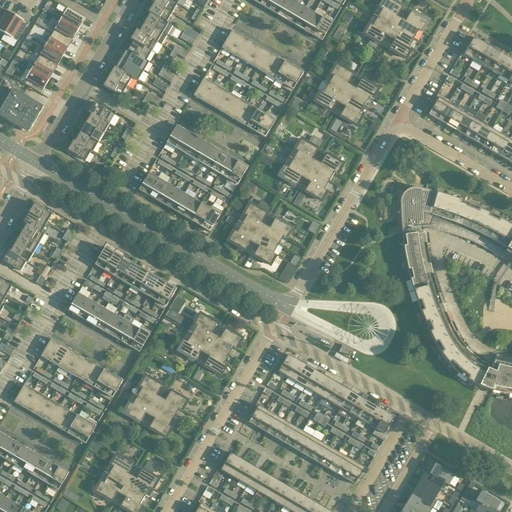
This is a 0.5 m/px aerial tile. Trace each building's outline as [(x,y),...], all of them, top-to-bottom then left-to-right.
[(172,14),(177,4),(169,0),(155,0),(154,3),(172,14)] [(274,0),(262,0),(259,5),(268,10),(274,0)] [(274,0),(268,10),(277,15),(285,0),(274,0)] [(296,3),(291,0),(285,0),(277,15),(286,20),(296,3)] [(396,17),(400,10),(402,7),(401,6),(402,4),(394,0),(393,0),(393,2),(389,0),(377,0),(375,5),(379,7),(379,8),(382,9),(396,17)] [(166,23),(172,14),(154,3),(148,13),(149,14),(150,13),(166,23)] [(286,20),(295,26),(305,8),(296,3),(286,20)] [(85,19),(67,8),(59,21),(77,32),(85,19)] [(314,13),(305,8),(295,26),(303,31),(314,13)] [(322,18),(324,15),(325,13),(317,8),(314,13),(303,31),(312,36),(323,18),(322,18)] [(2,9),(0,12),(0,31),(4,34),(15,16),(2,9)] [(377,18),(395,28),(401,19),(396,17),(382,9),(377,18)] [(418,30),(418,31),(421,32),(427,22),(420,18),(421,16),(413,11),(412,13),(411,12),(405,22),(418,30)] [(341,19),(348,23),(352,16),(346,12),(341,19)] [(149,14),(144,23),(162,33),(168,23),(166,23),(150,13),(149,14)] [(324,15),(322,18),(323,18),(312,36),(322,41),(334,21),(324,15)] [(27,24),(15,16),(4,34),(17,41),(27,24)] [(390,37),(395,28),(377,18),(372,26),(386,34),(386,35),(390,37)] [(401,19),(395,28),(413,39),(418,31),(418,30),(405,22),(401,19)] [(70,44),(77,32),(59,21),(52,33),(70,44)] [(167,36),(162,33),(144,23),(139,32),(154,41),(153,41),(161,45),(167,36)] [(372,26),(369,24),(363,34),(371,39),(369,41),(378,46),(379,44),(380,44),(386,35),(386,34),(372,26)] [(183,33),(195,40),(199,34),(186,27),(183,33)] [(390,37),(394,40),(395,39),(408,48),(408,47),(413,39),(395,28),(390,37)] [(139,32),(136,30),(130,39),(148,50),(153,41),(154,41),(139,32)] [(221,48),(231,54),(241,36),(232,31),(221,48)] [(63,56),(70,44),(52,33),(45,46),(63,56)] [(192,46),(195,40),(183,33),(180,38),(192,46)] [(250,41),(241,36),(231,54),(239,59),(250,41)] [(461,54),(472,60),(483,43),(473,38),(468,47),(466,46),(461,54)] [(151,51),(148,50),(130,39),(126,46),(128,47),(127,50),(146,61),(151,51)] [(411,49),(408,47),(408,48),(395,39),(394,40),(389,49),(390,50),(389,52),(397,57),(398,55),(405,59),(411,49)] [(239,59),(248,64),(259,47),(250,41),(239,59)] [(483,43),(472,60),(481,66),(491,48),(483,43)] [(55,69),(63,56),(45,46),(37,58),(55,69)] [(175,46),(172,51),(176,54),(184,59),(188,53),(175,46)] [(267,52),(259,47),(248,64),(257,69),(267,52)] [(491,48),(481,66),(490,71),(500,53),(491,48)] [(10,52),(5,49),(2,55),(7,58),(10,52)] [(324,49),(319,57),(323,59),(328,51),(324,49)] [(146,61),(127,50),(121,59),(143,72),(149,62),(146,61)] [(257,69),(266,75),(276,57),(267,52),(257,69)] [(500,53),(490,71),(499,76),(509,59),(500,53)] [(19,64),(22,59),(16,55),(13,61),(19,64)] [(285,62),(276,57),(266,75),(275,80),(285,62)] [(48,81),(55,69),(37,58),(30,71),(48,81)] [(143,72),(121,59),(116,68),(132,78),(137,82),(143,72)] [(511,60),(509,59),(499,76),(508,81),(511,73),(511,60)] [(284,85),(294,67),(285,62),(275,80),(283,85),(284,85)] [(378,68),(368,63),(364,70),(374,75),(378,68)] [(347,84),(353,74),(351,73),(353,71),(345,67),(343,69),(336,64),(330,75),(333,76),(347,84)] [(116,68),(114,67),(108,77),(126,87),(132,78),(116,68)] [(303,73),(294,67),(284,85),(283,85),(281,87),(291,93),(303,73)] [(174,77),(165,72),(161,70),(158,76),(170,83),(174,77)] [(459,74),(452,70),(449,74),(456,78),(459,74)] [(41,94),(48,81),(30,71),(23,83),(41,94)] [(328,85),(346,95),(351,86),(347,84),(333,76),(328,85)] [(448,76),(445,80),(452,84),(455,80),(448,76)] [(121,97),(126,87),(108,77),(103,86),(121,97)] [(369,97),(369,98),(372,99),(378,89),(371,85),(372,83),(364,78),(363,80),(361,79),(356,89),(355,89),(369,97)] [(156,79),(152,85),(165,92),(168,86),(156,79)] [(204,79),(193,96),(203,102),(213,84),(204,79)] [(203,102),(211,107),(222,89),(213,84),(203,102)] [(341,104),(346,95),(328,85),(323,93),(337,101),(336,102),(341,104)] [(351,86),(346,95),(364,106),(369,98),(369,97),(355,89),(356,89),(351,86)] [(36,118),(37,117),(38,117),(43,107),(24,96),(23,97),(12,90),(10,94),(0,88),(0,115),(24,130),(27,130),(29,129),(30,128),(36,118)] [(220,112),(231,94),(222,89),(211,107),(220,112)] [(333,108),(336,102),(337,101),(323,93),(320,91),(314,101),(322,106),(318,112),(326,117),(330,111),(331,111),(333,108)] [(149,100),(149,101),(157,106),(161,100),(148,92),(145,98),(149,100)] [(220,112),(229,117),(239,100),(231,94),(220,112)] [(428,115),(437,120),(447,103),(448,103),(449,101),(437,94),(431,104),(433,106),(428,115)] [(359,115),(359,114),(364,106),(346,95),(341,104),(345,107),(345,106),(359,115)] [(299,101),(295,99),(290,107),(294,110),(299,101)] [(238,122),(248,105),(239,100),(229,117),(238,122)] [(87,112),(108,125),(114,115),(93,103),(87,112)] [(456,108),(448,103),(447,103),(437,120),(446,126),(456,108)] [(238,122),(247,128),(257,110),(248,105),(238,122)] [(362,116),(359,114),(359,115),(345,106),(345,107),(340,116),(341,117),(340,119),(348,124),(349,122),(356,126),(362,116)] [(465,113),(456,108),(446,126),(455,131),(465,113)] [(465,113),(455,131),(464,136),(474,119),(477,113),(468,108),(465,113)] [(247,128),(256,133),(266,115),(265,115),(257,110),(247,128)] [(103,134),(108,125),(87,112),(82,121),(85,123),(103,134)] [(266,115),(256,133),(265,138),(277,118),(267,112),(265,115),(266,115)] [(483,124),(474,119),(464,136),(472,141),(483,124)] [(336,120),(330,129),(336,132),(341,123),(336,120)] [(103,134),(85,123),(81,121),(78,128),(81,130),(80,133),(97,143),(103,134)] [(369,129),(374,132),(377,126),(372,123),(369,129)] [(481,146),(491,129),(483,124),(472,141),(481,146)] [(166,143),(175,149),(186,131),(176,126),(166,143)] [(500,134),(491,129),(481,146),(490,151),(500,134)] [(92,153),(97,143),(80,133),(76,130),(72,137),(76,139),(74,142),(91,152),(90,152),(92,153)] [(195,136),(186,131),(175,149),(184,154),(195,136)] [(499,157),(509,139),(500,134),(490,151),(499,157)] [(184,154),(193,159),(203,142),(195,136),(184,154)] [(511,154),(511,141),(509,139),(499,157),(508,162),(511,154)] [(312,159),(317,149),(316,149),(317,146),(309,142),(308,144),(301,140),(295,150),(298,151),(312,159)] [(74,142),(73,141),(66,152),(74,157),(74,155),(85,161),(90,152),(91,152),(74,142)] [(212,147),(203,142),(193,159),(202,164),(212,147)] [(202,164),(210,169),(221,152),(212,147),(202,164)] [(167,162),(169,159),(171,154),(166,151),(163,156),(162,155),(160,158),(167,162)] [(293,160),(311,170),(316,161),(312,159),(298,151),(293,160)] [(229,157),(221,152),(210,169),(219,174),(229,157)] [(334,172),(334,173),(337,174),(343,164),(335,160),(337,158),(329,153),(327,155),(326,154),(321,164),(320,164),(334,172)] [(265,165),(268,159),(262,156),(259,161),(265,165)] [(229,157),(219,174),(227,179),(228,180),(238,162),(229,157)] [(305,180),(311,170),(293,160),(288,168),(301,176),(301,177),(305,180)] [(316,161),(311,170),(329,181),(334,173),(334,172),(320,164),(321,164),(316,161)] [(248,168),(238,162),(228,180),(227,179),(226,182),(236,188),(248,168)] [(415,163),(410,169),(415,173),(420,167),(415,163)] [(288,168),(285,166),(279,177),(286,181),(285,183),(293,188),(294,186),(296,186),(301,177),(301,176),(288,168)] [(305,180),(310,182),(324,190),(324,189),(329,181),(311,170),(305,180)] [(138,191),(148,196),(158,178),(149,173),(138,191)] [(158,178),(148,196),(157,201),(167,184),(158,178)] [(246,182),(242,190),(249,194),(253,186),(246,182)] [(327,191),(324,189),(324,190),(310,182),(304,192),(306,192),(304,194),(312,199),(314,197),(321,201),(327,191)] [(167,184),(157,201),(165,206),(176,189),(167,184)] [(479,208),(470,205),(459,201),(452,198),(445,196),(437,193),(427,191),(423,190),(418,189),(415,188),(414,188),(412,189),(410,189),(407,190),(405,191),(404,193),(403,195),(402,197),(401,199),(400,203),(400,206),(401,226),(402,236),(405,257),(409,277),(415,297),(419,308),(423,320),(426,327),(430,334),(433,341),(438,349),(443,357),(447,361),(451,366),(455,370),(460,375),(466,379),(472,383),(479,387),(484,389),(490,391),(498,393),(503,394),(507,395),(511,395),(511,225),(509,224),(500,219),(490,214),(479,208)] [(176,189),(165,206),(174,211),(184,194),(176,189)] [(184,194),(174,211),(183,217),(193,199),(184,194)] [(310,206),(317,210),(321,202),(313,198),(310,206)] [(192,222),(202,204),(193,199),(183,217),(192,222)] [(293,205),(298,208),(301,202),(296,199),(293,205)] [(28,213),(46,224),(52,214),(41,208),(42,207),(35,202),(28,213)] [(202,204),(192,222),(200,227),(211,209),(210,209),(202,204)] [(260,224),(261,223),(266,214),(265,213),(266,211),(258,206),(257,208),(249,204),(243,214),(246,216),(247,215),(260,224)] [(212,206),(210,209),(211,209),(200,227),(210,232),(222,212),(212,206)] [(41,233),(46,224),(28,213),(23,223),(41,233)] [(242,224),(260,235),(265,226),(261,223),(260,224),(247,215),(246,216),(242,224)] [(235,220),(229,217),(226,222),(231,225),(235,220)] [(283,237),(286,239),(292,229),(284,224),(286,222),(278,217),(276,220),(275,219),(270,228),(269,229),(283,237)] [(320,226),(313,222),(309,231),(315,234),(320,226)] [(41,233),(23,223),(19,229),(22,231),(20,234),(38,244),(44,235),(41,233)] [(254,244),(260,235),(242,224),(237,232),(236,233),(250,241),(254,244)] [(265,226),(260,235),(278,245),(283,237),(269,229),(270,228),(265,226)] [(236,233),(237,232),(234,231),(228,241),(235,245),(234,247),(242,252),(243,250),(244,251),(250,241),(236,233)] [(33,254),(38,244),(20,234),(15,243),(33,254)] [(254,244),(259,246),(273,254),(278,245),(260,235),(254,244)] [(27,263),(33,254),(15,243),(10,252),(9,252),(26,262),(27,263)] [(276,256),(273,254),(259,246),(253,256),(254,257),(253,259),(261,263),(262,261),(270,266),(276,256)] [(104,271),(114,253),(105,248),(94,265),(104,271)] [(9,252),(10,252),(8,251),(6,250),(2,257),(4,258),(2,261),(20,272),(26,262),(9,252)] [(112,276),(123,258),(114,253),(104,271),(112,276)] [(131,263),(123,258),(112,276),(121,281),(131,263)] [(130,286),(140,269),(131,263),(121,281),(130,286)] [(287,282),(295,267),(288,263),(280,278),(287,282)] [(149,274),(140,269),(130,286),(139,291),(149,274)] [(148,296),(158,279),(149,274),(139,291),(148,296)] [(0,292),(6,296),(12,286),(0,279),(0,292)] [(167,284),(158,279),(148,296),(156,301),(156,302),(167,284)] [(176,289),(167,284),(156,302),(156,301),(154,304),(164,310),(176,289)] [(68,311),(77,316),(87,299),(78,293),(68,311)] [(96,304),(87,299),(77,316),(86,322),(96,304)] [(86,322),(94,327),(105,309),(96,304),(86,322)] [(113,314),(105,309),(94,327),(103,332),(113,314)] [(173,319),(176,314),(169,310),(166,315),(173,319)] [(103,332),(112,337),(122,319),(113,314),(103,332)] [(211,334),(211,333),(217,324),(215,323),(216,321),(209,316),(207,318),(200,314),(194,324),(197,326),(211,334)] [(236,320),(230,317),(227,322),(233,326),(236,320)] [(131,325),(122,319),(112,337),(121,342),(131,325)] [(140,330),(139,329),(131,325),(121,342),(130,347),(140,330)] [(141,326),(139,329),(140,330),(130,347),(139,353),(151,332),(141,326)] [(192,334),(210,345),(215,336),(211,333),(211,334),(197,326),(192,334)] [(233,347),(236,349),(242,339),(234,334),(236,332),(228,327),(227,330),(225,329),(220,338),(219,339),(233,347)] [(6,334),(10,336),(13,331),(7,328),(4,333),(6,334)] [(160,329),(156,336),(162,339),(165,332),(160,329)] [(205,354),(210,345),(192,334),(187,343),(201,351),(200,351),(205,354)] [(215,336),(210,345),(228,356),(233,347),(219,339),(220,338),(215,336)] [(41,357),(50,362),(60,345),(51,339),(41,357)] [(187,343),(184,341),(178,351),(185,355),(184,357),(192,362),(193,360),(195,361),(200,351),(201,351),(187,343)] [(13,350),(1,343),(0,344),(0,350),(10,356),(13,350)] [(69,350),(60,345),(50,362),(59,367),(69,350)] [(223,364),(228,356),(210,345),(205,354),(209,357),(209,356),(223,364)] [(347,358),(351,351),(342,346),(338,352),(347,358)] [(59,367),(68,372),(78,355),(69,350),(59,367)] [(87,360),(78,355),(68,372),(76,378),(87,360)] [(275,371),(287,378),(297,360),(288,355),(282,364),(280,363),(275,371)] [(226,366),(223,364),(209,356),(209,357),(203,366),(205,367),(203,369),(211,374),(213,371),(220,376),(226,366)] [(76,378),(85,383),(96,365),(87,360),(76,378)] [(297,360),(287,378),(296,383),(306,365),(297,360)] [(163,364),(161,369),(171,375),(174,370),(163,364)] [(104,370),(96,365),(85,383),(94,388),(104,370)] [(306,365),(296,383),(304,388),(314,371),(306,365)] [(103,393),(113,376),(104,370),(94,388),(102,393),(103,393)] [(314,371),(304,388),(313,393),(323,376),(314,371)] [(122,381),(113,376),(103,393),(102,393),(101,396),(110,401),(122,381)] [(156,396),(156,395),(162,386),(160,385),(162,383),(154,378),(152,380),(145,376),(139,386),(142,388),(156,396)] [(323,376),(313,393),(322,398),(332,381),(323,376)] [(70,380),(65,377),(62,382),(67,385),(70,380)] [(332,381),(322,398),(331,403),(341,386),(332,381)] [(276,386),(269,382),(266,386),(273,390),(276,386)] [(14,402),(23,408),(33,390),(24,385),(14,402)] [(341,386),(331,403),(340,409),(350,391),(341,386)] [(137,396),(155,407),(161,398),(156,395),(156,396),(142,388),(137,396)] [(23,408),(32,413),(42,395),(33,390),(23,408)] [(178,409),(181,411),(187,401),(180,396),(181,394),(173,390),(172,392),(170,391),(165,400),(164,401),(178,409)] [(350,391),(340,409),(348,414),(359,396),(350,391)] [(32,413),(41,418),(51,401),(42,395),(32,413)] [(150,416),(155,407),(137,396),(132,405),(146,413),(145,414),(150,416)] [(359,396),(348,414),(357,419),(367,402),(359,396)] [(161,398),(155,407),(173,418),(178,409),(164,401),(165,400),(161,398)] [(41,418),(50,423),(60,406),(51,401),(41,418)] [(367,402),(357,419),(366,424),(376,407),(367,402)] [(132,405),(129,403),(123,413),(131,417),(129,420),(137,424),(139,422),(140,423),(145,414),(146,413),(132,405)] [(248,423),(257,428),(267,411),(258,405),(248,423)] [(50,423),(58,428),(69,411),(60,406),(50,423)] [(150,416),(154,419),(155,418),(168,426),(173,418),(155,407),(150,416)] [(376,407),(366,424),(375,429),(385,412),(376,407)] [(58,428),(67,434),(77,416),(69,411),(58,428)] [(257,428),(266,433),(276,416),(267,411),(257,428)] [(385,412),(375,429),(386,436),(391,428),(389,427),(394,417),(385,412)] [(67,434),(76,439),(86,421),(77,416),(67,434)] [(266,433),(275,438),(285,421),(276,416),(266,433)] [(86,421),(76,439),(85,444),(97,424),(87,418),(86,421)] [(171,428),(168,426),(155,418),(154,419),(149,428),(150,429),(149,431),(157,436),(158,434),(165,438),(171,428)] [(275,438),(284,444),(294,426),(285,421),(275,438)] [(284,444),(292,449),(302,431),(294,426),(284,444)] [(292,449),(301,454),(311,437),(302,431),(292,449)] [(15,442),(6,437),(0,447),(0,456),(5,460),(15,442)] [(301,454),(310,459),(320,442),(311,437),(301,454)] [(101,445),(94,441),(89,450),(96,454),(101,445)] [(5,460),(13,465),(24,447),(15,442),(5,460)] [(310,459),(319,464),(329,447),(320,442),(310,459)] [(370,447),(377,451),(380,447),(373,443),(370,447)] [(33,452),(24,447),(13,465),(22,470),(33,452)] [(319,464),(328,469),(338,452),(329,447),(319,464)] [(22,470),(31,475),(41,457),(33,452),(22,470)] [(328,469),(336,475),(347,457),(338,452),(328,469)] [(220,470),(229,476),(239,459),(230,453),(220,470)] [(127,474),(133,464),(132,464),(133,461),(125,457),(124,459),(116,455),(110,465),(113,466),(127,474)] [(50,463),(41,457),(31,475),(40,480),(50,463)] [(345,480),(355,462),(347,457),(336,475),(345,480)] [(248,464),(239,459),(229,476),(238,481),(248,464)] [(365,468),(355,462),(345,480),(354,485),(365,468)] [(50,463),(40,480),(48,485),(49,485),(59,468),(50,463)] [(238,481),(247,486),(257,469),(248,464),(238,481)] [(444,482),(444,483),(448,485),(454,476),(436,465),(431,474),(444,482)] [(108,475),(126,485),(132,476),(127,474),(113,466),(108,475)] [(68,473),(59,468),(49,485),(48,485),(46,488),(56,494),(68,473)] [(150,488),(149,488),(152,489),(158,479),(151,475),(152,473),(144,468),(143,470),(142,469),(136,479),(150,488)] [(266,474),(257,469),(247,486),(256,491),(266,474)] [(439,490),(444,483),(444,482),(431,474),(427,471),(422,480),(439,490)] [(256,491),(264,496),(274,479),(266,474),(256,491)] [(121,495),(126,485),(108,475),(103,483),(117,491),(117,492),(121,495)] [(132,476),(126,485),(145,496),(149,488),(150,488),(136,479),(132,476)] [(283,484),(274,479),(264,496),(273,502),(283,484)] [(435,499),(439,490),(422,480),(417,488),(435,499)] [(103,483),(100,481),(94,492),(102,496),(101,498),(109,503),(110,501),(111,501),(117,492),(117,491),(103,483)] [(273,502),(282,507),(292,490),(283,484),(273,502)] [(139,505),(140,504),(145,496),(126,485),(121,495),(125,497),(126,496),(139,505)] [(207,487),(205,491),(211,495),(214,491),(207,487)] [(437,500),(435,499),(417,488),(412,497),(432,508),(437,500)] [(301,495),(292,490),(282,507),(291,511),(301,495)] [(475,501),(479,504),(480,503),(493,511),(494,510),(498,502),(481,492),(475,501)] [(291,511),(290,511),(302,511),(310,500),(301,495),(291,511)] [(139,511),(143,506),(140,504),(139,505),(126,496),(125,497),(120,506),(121,507),(120,509),(124,511),(129,511),(139,511)] [(430,511),(432,508),(412,497),(407,504),(406,504),(419,511),(430,511)] [(0,511),(9,511),(15,503),(6,498),(0,507),(0,511)] [(29,505),(35,508),(38,504),(32,500),(29,505)] [(314,511),(319,505),(310,500),(302,511),(314,511)] [(21,511),(23,508),(15,503),(9,511),(21,511)] [(496,511),(494,510),(493,511),(480,503),(479,504),(475,511),(476,511),(496,511)]
